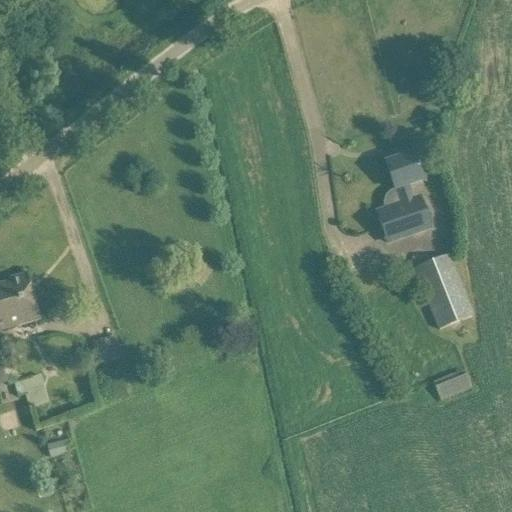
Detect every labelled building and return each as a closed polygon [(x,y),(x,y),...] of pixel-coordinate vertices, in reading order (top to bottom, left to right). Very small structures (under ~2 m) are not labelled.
[(424,166),(424,164),(417,145),(394,153),(387,156),(389,162),(385,163),(393,187),(391,191),(387,195),(385,199),(384,204),(385,210),(377,213),(387,243),(430,228),(419,198),(414,200),(409,185),(423,180),(420,172),(419,168),(424,166)] [(472,317),(454,270),(448,255),(415,268),(416,270),(405,275),(410,290),(422,286),(439,330),(472,317)] [(202,287),(212,271),(202,263),(190,279),(202,287)] [(0,332),(40,320),(32,293),(27,274),(7,279),(8,283),(0,285),(0,332)] [(233,322),(215,327),(219,341),(237,335),(233,322)] [(117,336),(91,342),(96,364),(122,359),(117,336)] [(20,380),(15,365),(4,368),(8,384),(20,380)] [(471,388),(464,370),(434,382),(441,399),(471,388)] [(63,441),(47,446),(50,459),(67,454),(66,451),(75,449),(72,439),(63,441)]
